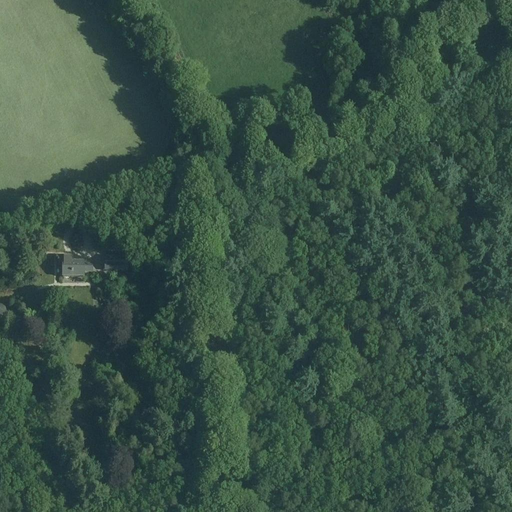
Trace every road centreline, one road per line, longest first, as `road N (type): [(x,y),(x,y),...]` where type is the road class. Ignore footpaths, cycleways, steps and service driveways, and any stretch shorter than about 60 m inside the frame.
road 1 (track): [(209,511),(215,463),(196,227),(200,176)]
road 2 (track): [(201,169),(92,205),(84,222),(97,264)]
